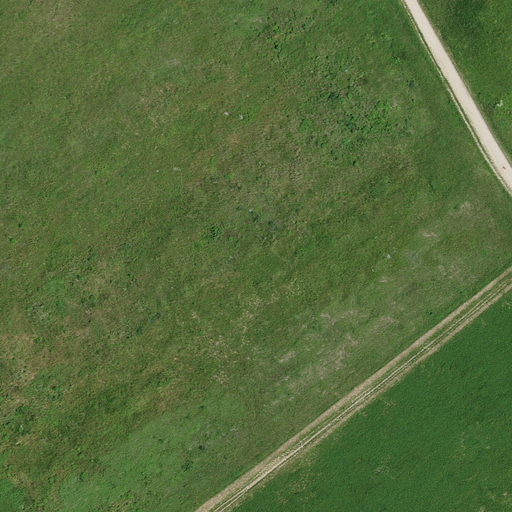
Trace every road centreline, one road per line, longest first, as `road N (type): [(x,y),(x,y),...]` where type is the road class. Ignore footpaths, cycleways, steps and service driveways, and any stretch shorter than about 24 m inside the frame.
road 1 (track): [(213,511),(511,278)]
road 2 (track): [(411,0),(511,177)]
